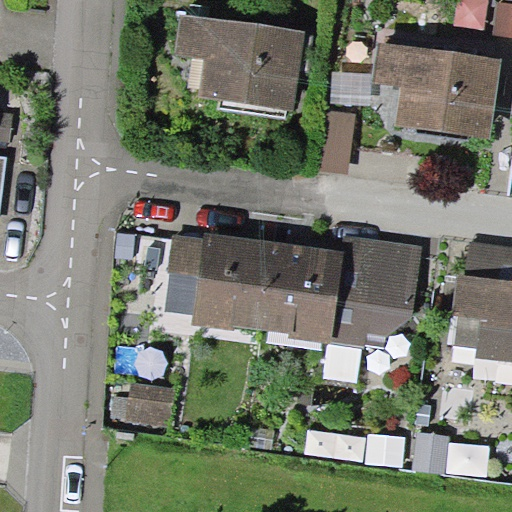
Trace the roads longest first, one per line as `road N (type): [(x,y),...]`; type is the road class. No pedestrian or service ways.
road 1 (residential): [(511,219),(85,176)]
road 2 (residential): [(69,308),(57,511)]
road 3 (residential): [(94,0),(85,176)]
road 4 (residential): [(85,176),(69,308)]
